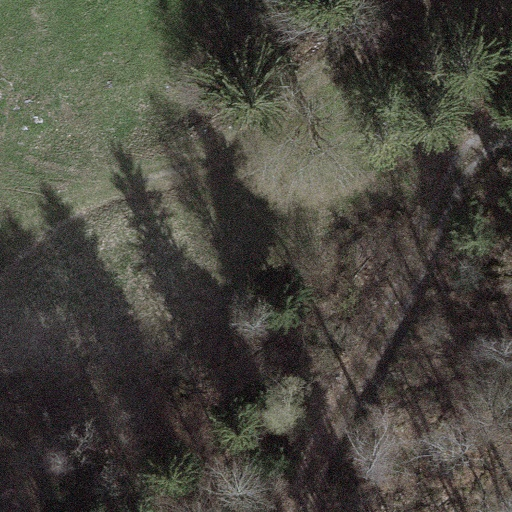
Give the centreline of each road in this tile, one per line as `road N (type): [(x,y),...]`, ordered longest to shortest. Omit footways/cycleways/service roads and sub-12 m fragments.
road 1 (track): [(0,262),(85,205),(232,149),(385,0)]
road 2 (track): [(293,511),(335,408),(460,171),(511,129)]
